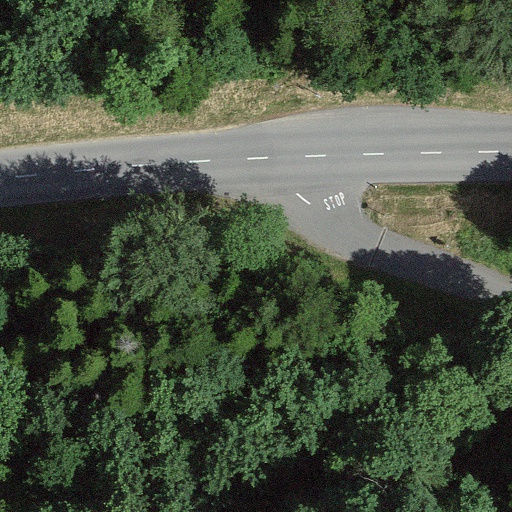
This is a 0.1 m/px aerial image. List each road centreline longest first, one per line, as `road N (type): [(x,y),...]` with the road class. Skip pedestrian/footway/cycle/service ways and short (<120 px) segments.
road 1 (tertiary): [(0,209),(322,160)]
road 2 (residential): [(511,304),(356,236),(322,160)]
road 3 (tertiary): [(322,160),(511,151)]
